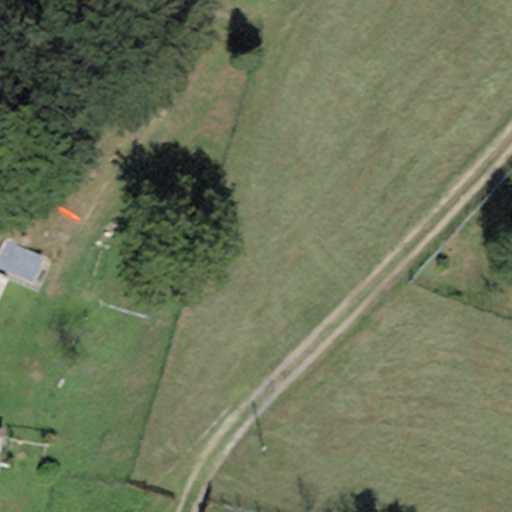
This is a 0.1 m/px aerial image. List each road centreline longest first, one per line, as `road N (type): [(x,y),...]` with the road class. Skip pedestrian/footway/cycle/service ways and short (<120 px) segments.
road 1 (track): [(192,481),(511,135)]
road 2 (track): [(17,358),(229,0)]
